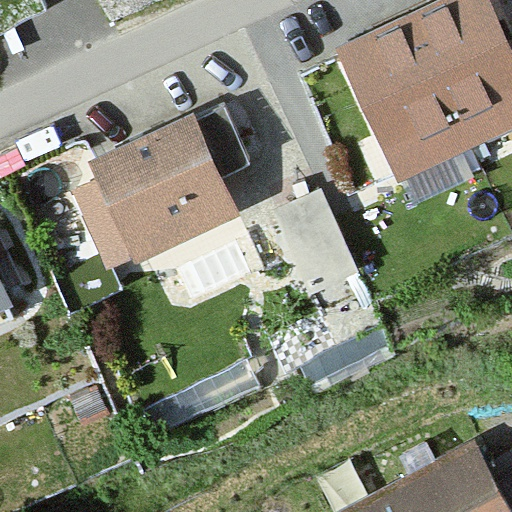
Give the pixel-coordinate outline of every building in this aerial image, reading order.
[(511,41),(492,0),(408,0),(330,38),(390,163),(511,104),(511,41)] [(196,106),(95,154),(103,172),(75,186),(108,255),(134,243),(137,250),(241,201),(196,106)] [(319,183),(272,204),(309,281),(355,259),(319,183)] [(0,274),(0,297),(9,294),(0,274)] [(511,511),(511,462),(497,472),(477,437),(337,511),(511,511)]
